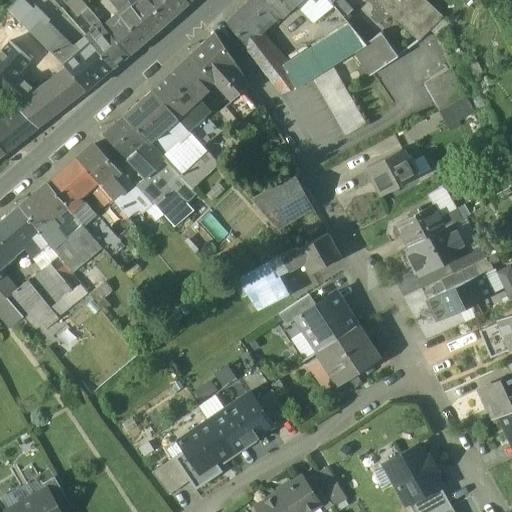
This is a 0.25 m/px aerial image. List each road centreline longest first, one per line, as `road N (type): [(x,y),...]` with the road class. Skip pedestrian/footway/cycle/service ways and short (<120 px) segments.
road 1 (residential): [(415,371),(270,95),(203,11)]
road 2 (tertiary): [(0,188),(203,11)]
road 3 (residential): [(415,371),(202,511)]
road 4 (residential): [(494,511),(415,371)]
